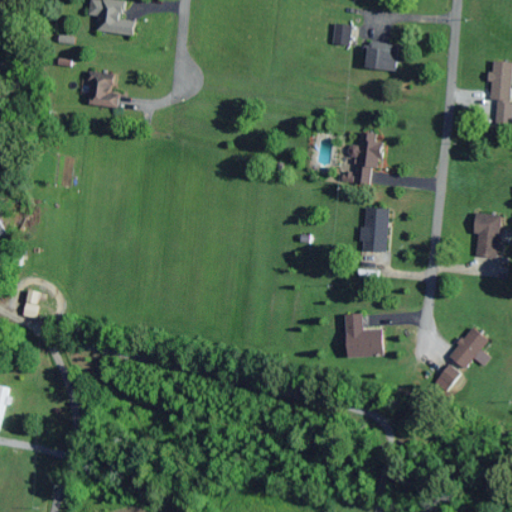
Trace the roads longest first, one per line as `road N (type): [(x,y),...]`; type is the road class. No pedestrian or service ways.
road 1 (residential): [(432,282),(456,0)]
road 2 (residential): [(0,308),(45,342),(67,386),(76,437),(56,511)]
